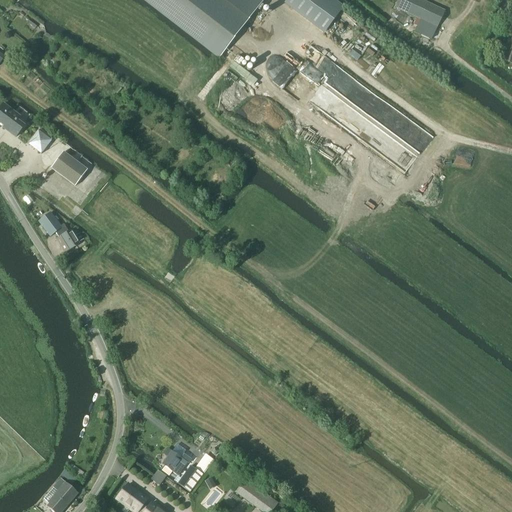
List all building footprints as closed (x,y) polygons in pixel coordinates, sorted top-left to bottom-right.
[(143,0),(155,9),(219,57),(219,58),(221,55),(262,2),(259,0),(143,0)] [(431,40),(445,12),(419,0),(400,0),(397,8),(420,20),(415,32),(431,40)] [(508,41),(503,62),(511,64),(511,27),(510,35),(506,34),(505,40),(508,41)] [(3,105),(0,108),(0,124),(3,127),(9,131),(8,133),(14,138),(23,126),(17,121),(20,118),(3,105)] [(38,132),(28,144),(41,154),(51,141),(38,132)] [(63,153),(51,169),(75,187),(87,171),(63,153)] [(61,227),(50,214),(39,222),(50,238),(56,234),(59,238),(56,240),(64,253),(77,245),(69,232),(69,233),(64,225),(61,227)] [(164,466),(160,471),(168,477),(172,472),(177,476),(187,463),(190,459),(184,455),(186,452),(177,445),(171,453),(167,449),(163,454),(168,458),(162,465),(164,466)] [(190,467),(177,485),(189,493),(202,476),(195,470),(190,467)] [(159,487),(166,477),(157,471),(151,481),(159,487)] [(205,483),(209,490),(215,486),(211,479),(205,483)] [(261,511),(271,511),(278,504),(246,480),(236,494),(261,511)] [(46,508),(50,511),(63,511),(74,499),(77,496),(77,495),(78,495),(77,494),(73,491),(64,483),(48,503),(49,504),(46,507),(46,508)] [(147,509),(143,506),(147,500),(127,486),(117,499),(133,511),(162,511),(151,504),(147,509)]
